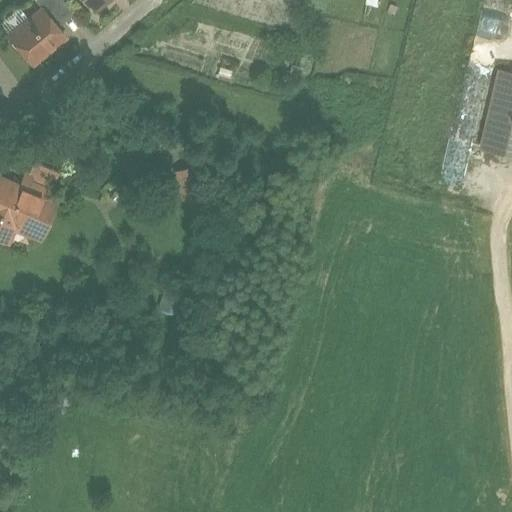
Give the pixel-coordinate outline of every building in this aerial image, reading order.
[(0,34),(27,67),(63,37),(52,24),(67,13),(56,0),(32,0),(36,4),(15,21),(6,9),(0,14),(0,26),(4,31),(0,33),(0,34)] [(82,0),(94,12),(107,0),(82,0)] [(511,158),(511,71),(491,66),(470,148),(511,158)] [(16,182),(0,174),(0,243),(4,246),(9,232),(38,245),(57,200),(45,195),(56,171),(26,158),(16,182)] [(197,166),(170,173),(178,205),(205,198),(197,166)]
